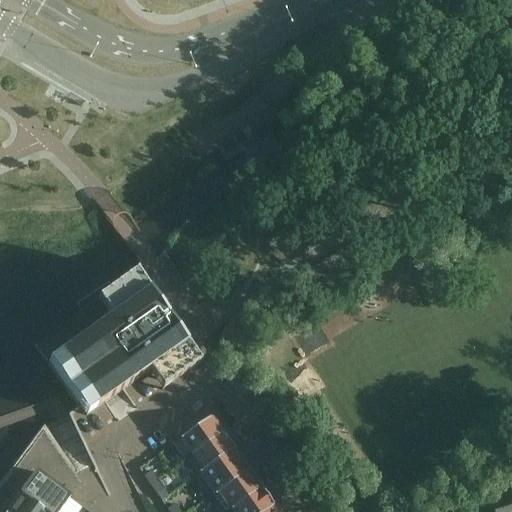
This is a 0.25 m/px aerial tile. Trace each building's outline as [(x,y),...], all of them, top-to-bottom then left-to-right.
[(86,418),(159,366),(172,384),(190,372),(200,364),(136,274),(35,346),(86,418)] [(172,446),(184,462),(222,435),(210,419),(172,446)] [(195,478),(233,451),(222,435),(184,462),(195,478)] [(210,499),(248,472),(233,451),(195,478),(210,499)] [(144,478),(150,486),(157,481),(151,472),(144,478)] [(231,511),(261,490),(248,472),(210,499),(219,511),(231,511)] [(37,474),(20,496),(42,511),(59,511),(70,498),(37,474)] [(164,490),(157,481),(150,486),(156,495),(164,490)] [(266,511),(273,508),(261,490),(231,511),(266,511)] [(42,511),(20,496),(8,511),(42,511)]
